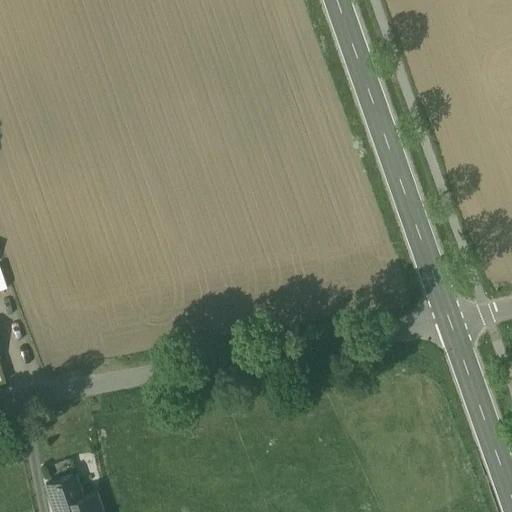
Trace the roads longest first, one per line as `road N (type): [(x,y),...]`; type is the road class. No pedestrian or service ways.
road 1 (unclassified): [(453,320),(0,400)]
road 2 (secondary): [(339,0),(453,320)]
road 3 (secondary): [(453,320),(511,487)]
